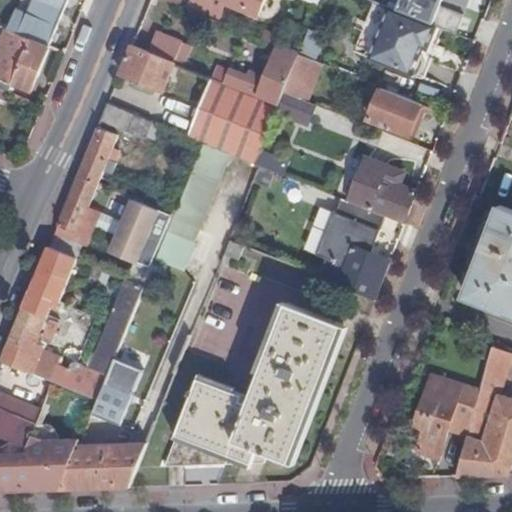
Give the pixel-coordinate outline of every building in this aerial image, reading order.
[(66,0),(45,0),(44,4),(64,12),(69,1),(66,0)] [(259,16),(266,0),(195,0),(194,5),(222,16),(227,2),(259,16)] [(447,0),(477,12),(481,0),(447,0)] [(0,25),(9,29),(51,47),(64,12),(44,4),(37,19),(18,11),(12,24),(0,19),(0,25)] [(432,43),(439,27),(392,8),(372,59),(416,77),(421,74),(426,63),(424,56),(422,55),(424,49),(427,41),(432,43)] [(6,91),(10,92),(13,84),(33,92),(51,47),(9,29),(0,51),(0,78),(4,80),(1,88),(1,89),(6,91)] [(151,52),(176,62),(184,42),(159,32),(151,52)] [(304,53),(320,55),(323,39),(307,37),(304,53)] [(164,92),(176,62),(151,52),(134,45),(122,75),(164,92)] [(280,105),(285,92),(300,54),(279,46),(268,73),(235,60),(226,83),(280,105)] [(289,94),(310,102),(324,64),(304,57),(289,94)] [(205,144),(257,164),(280,105),(226,83),(214,78),(206,98),(226,107),(218,128),(197,119),(190,137),(205,144)] [(411,135),(422,105),(383,88),(371,119),(411,135)] [(261,166),(263,166),(274,171),(294,122),(309,128),(318,106),(310,102),(289,94),(285,92),(280,105),(257,164),(261,166)] [(148,139),(155,122),(110,104),(103,121),(148,139)] [(80,176),(99,184),(119,136),(100,128),(80,176)] [(388,217),(406,225),(419,193),(401,186),(405,175),(365,159),(359,174),(353,172),(342,198),(344,200),(388,217)] [(274,171),(263,166),(257,182),(271,187),(277,172),(274,171)] [(66,211),(57,233),(86,245),(89,246),(96,226),(94,224),(98,213),(89,209),(99,184),(80,176),(66,211)] [(154,270),(175,216),(165,211),(136,199),(114,253),(154,270)] [(340,284),(378,299),(392,261),(374,254),(388,217),(344,200),(338,214),(335,213),(319,255),(327,258),(320,276),(340,284)] [(175,216),(179,208),(168,204),(165,211),(175,216)] [(511,209),(501,205),(466,296),(511,313),(511,209)] [(57,233),(51,248),(79,259),(80,260),(86,245),(57,233)] [(232,241),(222,264),(229,267),(233,257),(241,261),(247,247),(232,241)] [(43,267),(33,290),(62,302),(79,259),(51,248),(43,267)] [(122,277),(97,267),(91,282),(115,293),(122,277)] [(110,376),(111,374),(147,288),(140,284),(129,280),(93,369),(96,370),(110,376)] [(340,286),(377,300),(378,299),(340,284),(340,286)] [(19,326),(5,360),(101,400),(110,376),(96,370),(92,380),(34,356),(41,339),(45,341),(47,337),(43,335),(54,308),(59,310),(62,302),(33,290),(19,326)] [(73,299),(70,305),(95,316),(98,308),(80,300),(78,301),(73,299)] [(256,376),(260,379),(289,304),(285,302),(256,376)] [(243,400),(234,397),(199,382),(165,469),(265,464),(270,454),(293,463),(345,326),(289,304),(260,379),(248,410),(240,407),(243,400)] [(502,474),(510,474),(511,469),(511,397),(503,395),(511,356),(511,349),(493,346),(482,389),(470,433),(458,476),(502,474)] [(101,400),(95,414),(122,425),(134,394),(116,387),(119,378),(111,374),(110,376),(101,400)] [(451,427),(470,433),(482,389),(434,374),(418,425),(427,427),(420,450),(441,457),(451,427)] [(199,382),(234,397),(235,392),(201,378),(199,382)] [(0,492),(31,492),(64,491),(82,445),(85,440),(47,438),(36,433),(39,426),(38,425),(43,411),(0,392),(0,492)] [(82,445),(64,491),(106,489),(131,489),(152,434),(145,431),(139,445),(82,445)]
